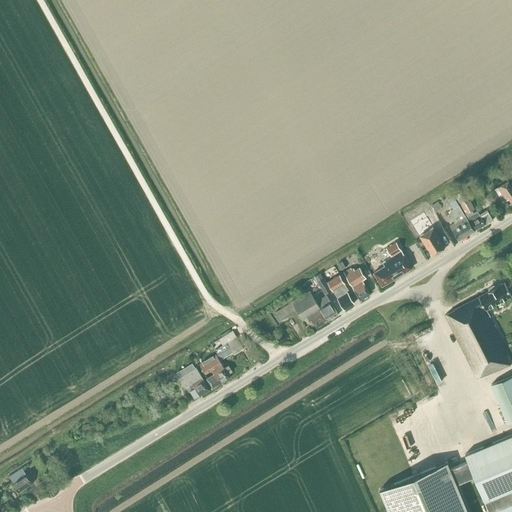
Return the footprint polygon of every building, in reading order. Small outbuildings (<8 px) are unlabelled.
[(511,188),(507,181),(498,187),(503,196),(506,200),(509,199),(511,202),(509,204),(511,208),(511,188)] [(495,189),(485,195),(490,204),(500,198),(503,196),(498,187),(495,189)] [(474,209),(469,201),(463,190),(455,195),(461,205),(466,214),(468,216),(467,216),(475,230),(492,220),(488,213),(481,217),(480,216),(477,211),(473,213),(472,211),(474,209)] [(465,216),(458,205),(453,195),(447,199),(453,209),(450,210),(449,214),(454,223),(450,226),(458,240),(474,231),(465,216)] [(433,228),(420,236),(421,239),(427,249),(429,248),(430,250),(431,252),(433,255),(443,249),(439,242),(440,241),(436,232),(433,228)] [(381,286),(411,268),(396,242),(386,248),(391,257),(382,263),(384,266),(373,273),(381,286)] [(360,300),(370,293),(362,280),(366,278),(359,267),(354,270),(353,268),(351,270),(350,268),(343,272),(352,287),(360,300)] [(339,274),(327,281),(333,291),(344,309),(353,303),(346,291),(349,289),(345,283),(339,274)] [(332,290),(324,278),(317,282),(324,294),(332,290)] [(504,282),(495,287),(493,285),(488,288),(488,291),(468,301),(468,302),(453,309),(453,310),(444,315),(476,378),(511,363),(488,317),(489,316),(486,309),(511,296),(504,282)] [(328,321),(314,298),(313,295),(310,291),(292,302),(275,313),(279,320),(296,310),(302,320),(306,317),(312,327),(314,325),(316,328),(328,321)] [(328,321),(338,314),(326,295),(321,298),(320,295),(314,298),(328,321)] [(218,355),(217,355),(220,360),(232,353),(234,354),(243,349),(237,339),(236,337),(232,331),(228,333),(222,337),(218,339),(222,345),(223,346),(227,343),(230,348),(218,355)] [(228,374),(232,372),(228,365),(224,368),(216,355),(199,365),(205,374),(211,370),(213,374),(206,378),(212,388),(230,377),(228,374)] [(180,377),(178,378),(185,388),(186,388),(189,392),(190,391),(194,399),(199,396),(209,390),(196,367),(195,368),(192,363),(184,368),(187,373),(180,377)] [(177,372),(180,377),(187,373),(184,368),(177,372)] [(507,423),(511,421),(511,375),(491,384),(507,423)] [(511,511),(511,434),(464,454),(467,461),(474,477),(488,511),(511,511)] [(467,511),(456,484),(474,477),(467,461),(450,469),(447,462),(380,490),(388,511),(467,511)] [(32,483),(26,475),(22,467),(9,476),(13,483),(13,484),(18,492),(32,483)]
